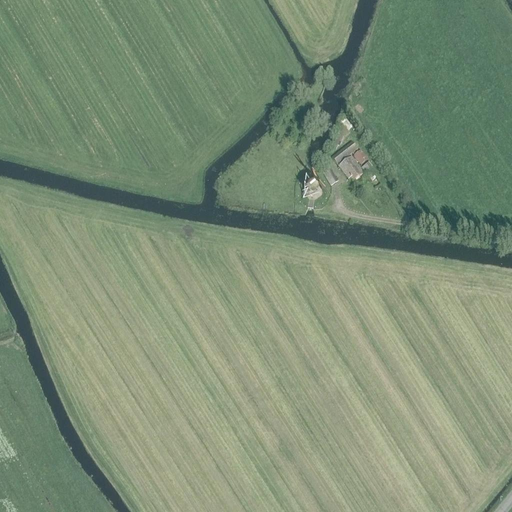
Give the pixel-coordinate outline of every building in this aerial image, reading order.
[(337,136),(335,141),(332,149),(337,152),(341,144),(344,138),(354,130),(345,119),(340,123),(341,125),(337,135),(337,136)] [(360,152),(359,152),(352,143),(332,160),(339,168),(337,169),(347,182),(351,179),(353,183),(363,174),(350,159),(347,161),(346,159),(354,152),(355,152),(352,154),(354,156),(352,158),(360,167),(368,160),(361,151),(360,152)] [(377,174),(368,164),(361,169),(370,180),(377,174)] [(336,182),(329,168),(322,172),(330,186),(336,182)] [(308,201),(315,202),(321,197),(321,190),(317,184),(310,184),(304,188),(303,195),(308,201)]
